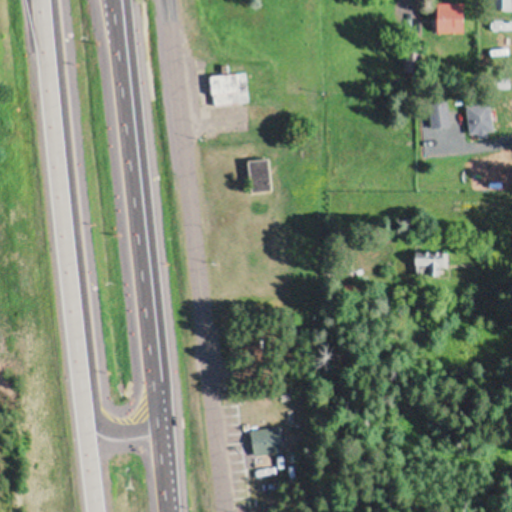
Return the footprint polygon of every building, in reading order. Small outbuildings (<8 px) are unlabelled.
[(511,0),(498,0),(499,10),(511,9),(511,0)] [(463,1),(433,1),(432,26),(463,27),(463,1)] [(401,74),(423,74),(423,43),(401,43),(401,74)] [(213,106),(209,76),(246,72),(249,101),(213,106)] [(389,96),(369,96),(369,116),(389,116),(389,96)] [(451,129),(448,102),(429,105),(431,130),(451,129)] [(495,135),(492,105),(468,107),(471,137),(495,135)] [(250,192),(247,160),(272,159),(274,191),(250,192)] [(448,276),(448,253),(413,253),(413,276),(448,276)] [(254,457),(250,432),(278,427),(283,453),(254,457)]
